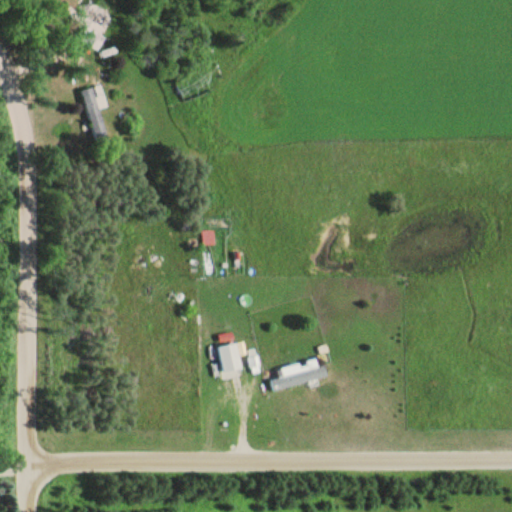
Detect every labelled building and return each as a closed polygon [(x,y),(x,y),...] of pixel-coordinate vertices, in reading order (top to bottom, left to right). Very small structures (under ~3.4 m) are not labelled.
[(111,26),(106,23),(112,12),(93,2),(88,12),(72,3),(65,16),(85,27),(78,40),(99,50),(111,26)] [(82,90),(98,144),(109,140),(100,108),(107,106),(101,84),(82,90)] [(239,367),(239,343),(225,344),(225,367),(239,367)] [(271,380),(274,391),(325,376),(319,357),(281,369),(284,377),(271,380)] [(203,418),(212,420),(215,405),(205,403),(203,418)]
